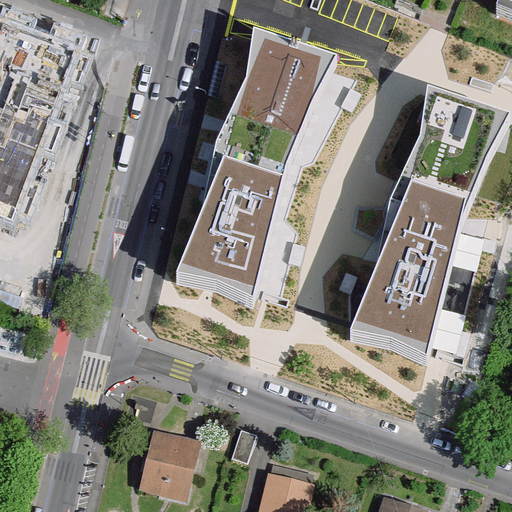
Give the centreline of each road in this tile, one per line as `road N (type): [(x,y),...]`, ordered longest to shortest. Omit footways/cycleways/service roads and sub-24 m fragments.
road 1 (residential): [(100,343),(511,481)]
road 2 (tertiary): [(185,0),(100,343)]
road 3 (tertiary): [(100,343),(59,511)]
